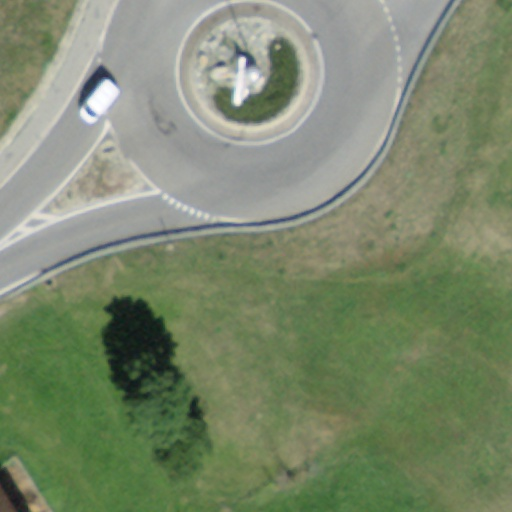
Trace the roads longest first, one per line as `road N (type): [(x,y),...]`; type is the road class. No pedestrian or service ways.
road 1 (primary): [(158,140),(191,170),(233,185),(277,184),(318,166),(350,135),(367,94),(368,49),(351,8)]
road 2 (primary): [(0,247),(158,140)]
road 3 (primary): [(158,0),(138,45),(137,94),(158,140)]
